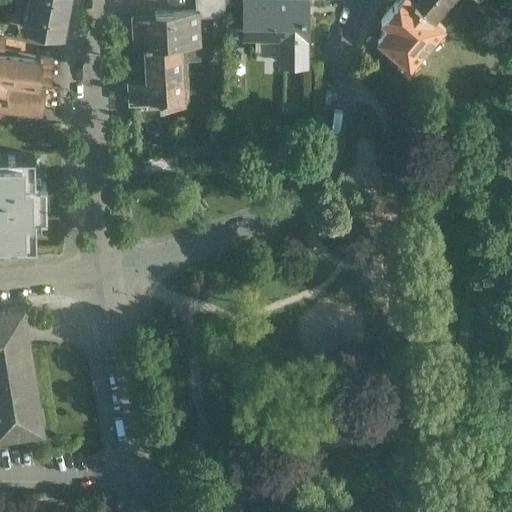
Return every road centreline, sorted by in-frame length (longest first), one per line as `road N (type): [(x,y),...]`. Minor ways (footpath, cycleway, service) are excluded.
road 1 (residential): [(363,0),(335,151),(291,211),(163,259),(106,270)]
road 2 (residential): [(106,270),(101,0)]
road 3 (unclassified): [(139,480),(106,270)]
road 4 (residential): [(0,472),(139,480)]
